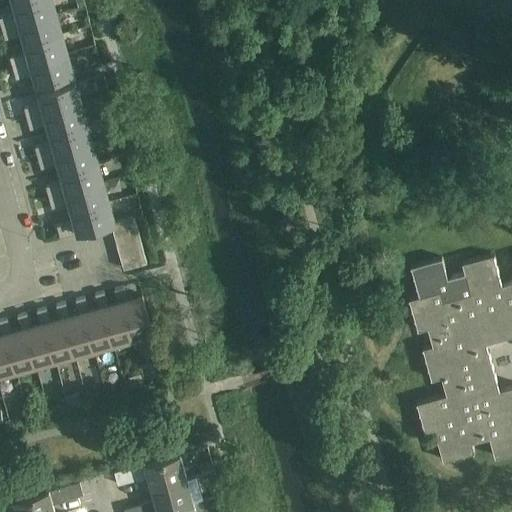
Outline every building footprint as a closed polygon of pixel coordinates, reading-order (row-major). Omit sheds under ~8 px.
[(56,13),(52,0),(31,0),(16,4),(19,12),(0,17),(0,19),(2,28),(56,13)] [(62,33),(56,13),(2,28),(5,39),(24,33),(27,43),(62,33)] [(67,52),(62,33),(27,43),(29,51),(10,56),(13,68),(67,52)] [(73,74),(67,52),(13,68),(16,78),(35,73),(38,83),(73,74)] [(81,102),(75,82),(41,92),(43,101),(24,107),(27,117),(81,102)] [(86,122),(81,102),(27,117),(30,128),(49,123),(52,132),(86,122)] [(92,142),(86,122),(52,132),(54,140),(35,146),(38,157),(92,142)] [(97,162),(92,142),(38,157),(41,168),(60,162),(63,171),(97,162)] [(103,182),(97,162),(63,171),(65,180),(46,185),(49,197),(103,182)] [(108,201),(103,182),(49,197),(52,207),(71,202),(74,211),(108,201)] [(114,222),(108,201),(74,211),(76,220),(57,225),(60,236),(80,231),(111,223),(114,222)] [(135,216),(114,222),(111,223),(115,234),(138,228),(135,216)] [(141,239),(138,228),(115,234),(118,246),(141,239)] [(144,251),(141,239),(118,246),(121,258),(144,251)] [(147,263),(144,251),(121,258),(124,269),(147,263)] [(511,281),(501,285),(492,254),(462,263),(464,273),(447,278),(442,258),(432,261),(411,266),(419,296),(410,298),(418,330),(428,327),(433,345),(423,347),(432,378),(442,376),(447,394),(417,402),(426,433),(435,431),(443,460),(476,451),(474,442),(491,437),(493,446),(496,456),(511,451),(511,386),(500,390),(487,342),(511,334),(511,281)] [(153,330),(143,295),(128,299),(125,286),(115,289),(118,302),(123,300),(134,336),(153,330)] [(123,300),(118,302),(108,304),(105,291),(95,294),(99,307),(104,305),(114,341),(134,336),(123,300)] [(104,305),(99,307),(89,309),(86,297),(76,299),(80,312),(84,311),(95,347),(114,341),(104,305)] [(84,311),(80,312),(70,315),(66,302),(57,304),(61,317),(66,316),(76,352),(95,347),(84,311)] [(66,316),(61,317),(50,320),(47,307),(37,310),(41,323),(47,322),(57,357),(76,352),(66,316)] [(47,322),(41,323),(31,326),(28,313),(18,316),(22,328),(27,327),(37,363),(57,357),(47,322)] [(27,327),(22,328),(12,331),(8,318),(0,320),(0,324),(3,334),(8,332),(17,368),(37,363),(27,327)] [(8,332),(3,334),(0,334),(0,373),(17,368),(8,332)] [(187,479),(180,454),(115,472),(119,485),(150,476),(153,488),(187,479)] [(161,511),(194,503),(187,479),(153,488),(157,500),(125,509),(126,511),(161,511)] [(84,494),(81,482),(15,500),(18,511),(55,511),(53,502),(84,494)] [(196,511),(194,503),(161,511),(196,511)]
